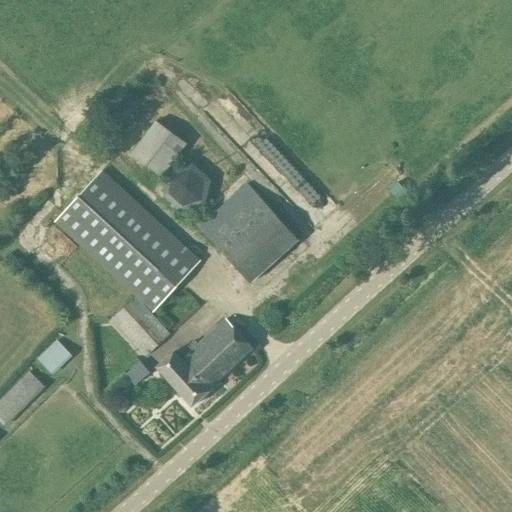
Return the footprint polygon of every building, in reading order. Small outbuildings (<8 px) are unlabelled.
[(153,126),(129,159),(160,182),(184,148),(153,126)] [(188,157),(165,182),(168,184),(163,189),(189,214),(217,185),(188,157)] [(55,222),(153,313),(200,261),(102,171),(55,222)] [(199,226),(250,284),(299,241),(247,184),(199,226)] [(112,319),(146,357),(170,335),(135,297),(112,319)] [(157,367),(192,407),(209,392),(207,389),(253,348),(226,319),(198,344),(195,340),(188,346),(191,350),(185,356),(181,352),(177,355),(174,352),(157,367)] [(37,359),(53,375),(73,356),(57,340),(37,359)] [(125,375),(134,386),(150,373),(141,362),(125,375)] [(0,401),(0,421),(6,427),(45,388),(29,372),(0,401)]
